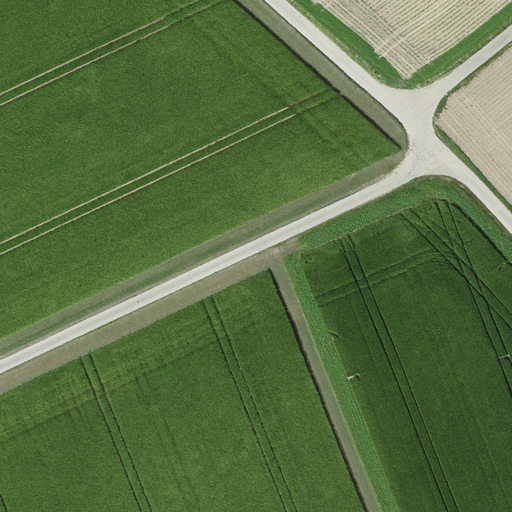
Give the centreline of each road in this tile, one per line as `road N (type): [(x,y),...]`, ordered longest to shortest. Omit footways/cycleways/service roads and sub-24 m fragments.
road 1 (track): [(446,158),(0,369)]
road 2 (track): [(511,224),(406,114),(278,0)]
road 3 (track): [(406,114),(511,21)]
